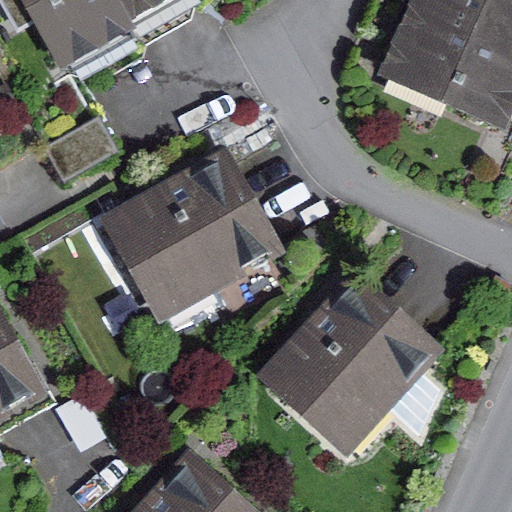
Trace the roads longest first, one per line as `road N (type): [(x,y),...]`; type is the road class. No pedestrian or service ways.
road 1 (residential): [(264,59),(331,153),(379,192),(511,254)]
road 2 (residential): [(137,119),(264,59)]
